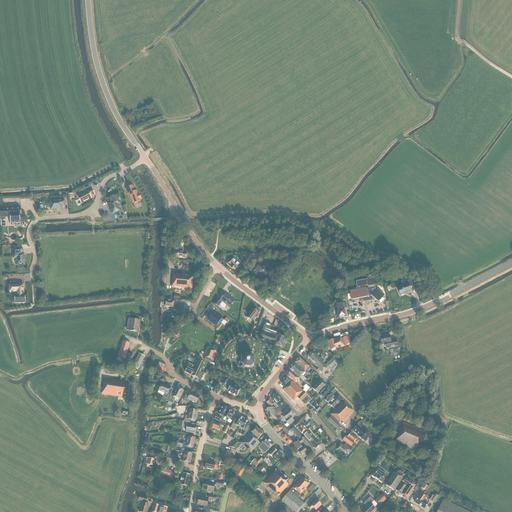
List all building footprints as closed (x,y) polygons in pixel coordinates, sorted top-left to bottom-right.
[(78,197),(81,204),(91,199),(90,197),(94,195),(91,189),(90,186),(86,188),(87,191),(78,197)] [(138,195),(136,191),(135,192),(132,186),(126,188),(133,204),(141,201),(140,200),(141,200),(139,194),(138,195)] [(116,194),(107,198),(109,203),(108,204),(112,214),(120,211),(116,203),(119,202),(119,201),(121,201),(120,197),(118,198),(116,194)] [(62,209),(62,207),(65,207),(64,200),(61,200),(61,201),(50,202),(51,210),(62,209)] [(21,208),(0,209),(0,220),(5,220),(5,217),(10,217),(10,225),(16,225),(16,226),(21,226),(21,220),(20,220),(20,217),(21,217),(21,208)] [(175,246),(173,252),(172,255),(176,256),(176,257),(185,259),(186,253),(183,252),(184,251),(181,247),(175,246)] [(25,265),(24,254),(23,254),(23,249),(12,249),(13,257),(16,257),(16,266),(25,265)] [(245,267),(252,259),(253,257),(254,255),(250,254),(250,255),(249,256),(245,261),(241,257),(239,259),(236,256),(234,256),(233,257),(232,258),(227,264),(236,272),(242,264),(245,267)] [(287,272),(290,274),(293,270),(296,272),(297,270),(295,268),(298,264),(294,262),(287,272)] [(253,272),(260,277),(261,275),(264,277),(269,271),(260,264),(255,271),(254,270),(253,272)] [(278,264),(274,269),(280,274),(284,268),(278,264)] [(314,286),(317,289),(325,278),(328,280),(332,275),(327,270),(314,286)] [(173,274),(172,288),(184,289),(184,288),(192,289),(193,277),(188,276),(183,275),(173,274)] [(375,285),(376,285),(375,278),(371,279),(371,277),(366,277),(367,280),(366,280),(367,288),(349,291),(350,295),(348,295),(348,299),(351,299),(351,300),(361,298),(361,301),(363,302),(373,301),(374,299),(378,302),(379,301),(381,303),(384,300),(382,298),(384,296),(377,289),(376,290),(375,290),(375,285)] [(407,282),(407,284),(397,288),(400,296),(405,294),(405,293),(411,291),(409,288),(413,286),(410,280),(407,282)] [(322,281),(315,291),(317,293),(325,284),(322,281)] [(284,290),(282,293),(301,305),(303,303),(304,304),(308,299),(287,284),(283,289),(284,290)] [(15,303),(26,303),(25,295),(24,295),(23,285),(9,285),(9,293),(15,292),(15,295),(14,295),(15,303)] [(328,298),(325,294),(328,291),(325,288),(314,299),(320,306),(328,298)] [(214,304),(218,307),(220,305),(224,308),(226,305),(229,307),(230,307),(234,301),(229,297),(229,296),(225,293),(219,301),(217,299),(214,304)] [(173,301),(164,300),(164,302),(163,302),(162,305),(164,306),(164,307),(179,309),(180,300),(173,300),(173,301)] [(342,304),(335,305),(336,311),(338,319),(346,317),(345,314),(345,313),(345,314),(345,313),(345,312),(344,309),(347,308),(346,303),(342,304)] [(249,314),(248,313),(245,317),(251,321),(258,312),(253,308),(249,314)] [(212,311),(206,318),(208,320),(207,321),(211,324),(218,315),(212,311)] [(218,315),(211,324),(215,327),(216,326),(218,328),(224,320),(218,315)] [(130,331),(137,332),(138,325),(139,325),(140,321),(131,320),(128,319),(126,330),(130,331)] [(269,330),(271,325),(265,323),(262,332),(259,339),(273,344),(277,333),(269,330)] [(248,336),(250,333),(253,334),(256,327),(252,326),(250,332),(246,331),(245,335),(248,336)] [(277,333),(273,344),(282,347),(286,336),(277,333)] [(386,336),(386,335),(383,336),(380,337),(381,345),(385,344),(385,349),(397,347),(396,340),(390,341),(389,335),(386,336)] [(334,340),(327,343),(331,350),(336,348),(337,350),(344,347),(351,344),(348,337),(342,339),(343,342),(342,342),(341,338),(334,340)] [(130,344),(123,342),(118,357),(125,359),(130,344)] [(205,353),(207,354),(204,361),(210,363),(215,351),(209,348),(208,350),(207,349),(205,353)] [(389,350),(391,358),(403,356),(402,348),(389,350)] [(308,356),(319,369),(317,370),(320,374),(327,368),(323,363),(326,361),(322,357),(320,359),(313,351),(308,356)] [(132,367),(138,370),(145,357),(139,354),(132,367)] [(244,367),(251,367),(254,364),(254,357),(251,354),(244,354),(241,358),(241,362),(238,362),(238,366),(239,367),(242,370),(244,367)] [(326,364),(331,369),(338,362),(334,357),(326,364)] [(309,367),(299,358),(295,363),(305,372),(309,367)] [(197,365),(196,367),(192,375),(192,376),(201,380),(204,373),(200,372),(204,363),(199,361),(196,360),(194,364),(197,365)] [(166,366),(159,363),(156,370),(162,373),(166,366)] [(305,372),(295,363),(289,369),(300,378),(302,376),(305,372)] [(192,375),(196,367),(189,364),(185,372),(192,375)] [(285,374),(293,381),(294,380),(296,382),(300,379),(289,369),(285,374)] [(291,382),(286,376),(280,382),(285,387),(291,382)] [(103,383),(101,394),(127,398),(129,383),(123,382),(104,379),(104,383),(103,383)] [(222,379),(220,383),(224,385),(223,386),(223,387),(224,388),(225,389),(225,390),(227,390),(228,391),(227,392),(237,396),(237,395),(238,395),(239,393),(238,393),(240,389),(234,387),(235,385),(231,383),(222,379)] [(283,390),(294,401),(297,397),(304,404),(309,400),(306,397),(308,396),(294,381),(293,383),(291,382),(285,387),(283,390)] [(319,381),(312,388),(318,394),(325,387),(319,381)] [(171,387),(162,383),(159,390),(165,393),(162,399),(167,401),(171,393),(168,392),(171,387)] [(331,392),(325,387),(318,394),(324,400),(328,396),(331,392)] [(173,404),(176,398),(180,400),(184,391),(177,388),(174,394),(171,393),(167,401),(173,404)] [(331,393),(331,392),(328,396),(329,397),(325,401),(328,404),(334,397),(332,395),(333,394),(333,395),(335,392),(333,390),(331,393)] [(186,395),(183,401),(189,403),(190,400),(196,403),(199,396),(191,392),(189,397),(186,395)] [(273,405),(273,404),(275,403),(279,408),(285,403),(276,393),(268,399),(269,401),(267,404),(270,407),(271,407),(273,405)] [(331,414),(339,423),(342,420),(343,421),(354,411),(337,394),(329,404),(335,410),(331,414)] [(220,411),(219,412),(218,414),(221,416),(219,418),(216,416),(215,419),(220,422),(222,419),(228,409),(223,406),(220,411)] [(275,417),(277,417),(276,414),(279,411),(276,408),(273,408),(273,407),(266,408),(267,413),(268,412),(270,418),(275,417)] [(281,416),(286,422),(285,423),(288,427),(294,422),(291,418),(295,415),(290,409),(281,416)] [(195,420),(197,411),(190,410),(189,416),(185,415),(184,421),(190,422),(191,420),(195,420)] [(236,414),(228,410),(224,417),(232,421),(236,414)] [(230,428),(233,430),(236,426),(239,428),(244,419),(239,416),(237,420),(235,419),(230,428)] [(331,417),(328,421),(337,429),(340,426),(331,417)] [(241,429),(240,430),(241,431),(239,434),(244,436),(249,430),(248,429),(249,427),(247,426),(250,422),(244,419),(239,428),(241,429)] [(186,432),(195,434),(197,427),(189,425),(190,422),(184,421),(179,420),(178,426),(187,428),(186,432)] [(293,426),(295,427),(301,435),(307,430),(299,421),(293,426)] [(212,428),(219,431),(222,426),(224,427),(225,424),(220,422),(219,425),(215,422),(212,428)] [(274,427),(278,432),(283,429),(283,430),(285,428),(281,422),(274,427)] [(416,450),(428,455),(431,449),(421,445),(427,433),(403,423),(401,428),(400,427),(394,441),(416,451),(416,450)] [(358,436),(359,436),(363,431),(357,425),(352,431),(358,436)] [(301,435),(295,427),(291,430),(298,439),(297,440),(297,439),(294,442),(295,442),(292,444),(297,451),(303,447),(301,445),(303,443),(300,440),(303,438),(301,435)] [(256,428),(251,432),(250,431),(240,443),(236,447),(238,448),(241,444),(250,453),(259,443),(256,440),(263,434),(256,428)] [(287,435),(288,434),(287,433),(288,432),(285,429),(280,433),(282,435),(281,436),(283,438),(289,445),(293,442),(287,435)] [(305,436),(314,447),(316,449),(320,445),(307,430),(303,434),(305,436)] [(370,439),(373,442),(375,439),(364,430),(363,431),(359,436),(358,436),(364,442),(369,437),(370,438),(370,439)] [(351,433),(347,437),(354,442),(357,438),(351,433)] [(303,438),(300,440),(303,443),(310,451),(314,447),(305,436),(303,438)] [(346,443),(353,449),(354,447),(352,445),(354,442),(347,437),(346,436),(343,440),(346,443)] [(183,444),(177,443),(177,447),(182,449),(188,450),(188,447),(193,448),(195,438),(188,437),(187,443),(183,443),(183,444)] [(269,449),(274,445),(266,437),(262,442),(258,447),(265,453),(269,449)] [(229,447),(234,449),(236,447),(240,443),(236,440),(229,447)] [(353,449),(346,443),(344,446),(340,444),(335,450),(344,457),(349,450),(351,452),(353,453),(355,450),(353,449)] [(297,452),(301,457),(308,451),(304,446),(297,452)] [(181,454),(184,455),(183,462),(190,463),(192,454),(187,453),(188,450),(182,449),(181,454)] [(277,452),(274,449),(268,454),(273,458),(275,455),(277,457),(276,459),(279,462),(281,460),(285,455),(279,450),(277,452)] [(147,465),(152,466),(154,460),(147,458),(146,460),(145,460),(143,466),(146,467),(147,465)] [(254,459),(251,463),(255,467),(259,463),(254,459)] [(205,469),(214,471),(215,465),(219,466),(220,462),(214,460),(213,463),(206,462),(205,469)] [(378,466),(371,476),(382,483),(389,473),(378,466)] [(161,469),(159,475),(171,477),(172,471),(161,469)] [(260,482),(263,485),(264,484),(268,487),(267,488),(277,497),(289,485),(286,482),(288,479),(282,474),(282,475),(280,473),(281,472),(277,469),(266,481),(264,479),(260,482)] [(188,487),(191,475),(184,474),(184,472),(178,471),(177,474),(177,476),(181,477),(180,481),(179,485),(188,487)] [(396,474),(394,473),(385,486),(394,491),(405,475),(398,471),(396,474)] [(310,484),(302,477),(297,482),(292,488),(289,491),(285,496),(281,501),(288,507),(294,511),(297,511),(304,504),(298,498),(300,495),(305,489),(310,484)] [(404,498),(407,500),(412,492),(411,492),(415,485),(404,478),(401,482),(402,482),(396,491),(404,496),(404,498)] [(427,479),(420,478),(418,482),(416,486),(418,487),(420,489),(423,485),(427,479)] [(202,489),(209,490),(209,492),(213,492),(215,485),(204,483),(202,489)] [(426,497),(421,494),(415,503),(424,509),(428,504),(424,501),(426,497)] [(435,496),(433,495),(432,495),(429,500),(434,503),(435,503),(439,496),(436,495),(435,496)] [(146,511),(149,505),(145,504),(146,502),(147,498),(140,496),(139,500),(143,502),(142,503),(141,507),(141,506),(139,511),(146,511)] [(376,502),(379,505),(385,499),(382,496),(376,502)] [(364,504),(366,506),(361,511),(372,511),(375,510),(370,505),(374,501),(370,497),(364,504)] [(207,504),(208,500),(198,498),(197,504),(204,506),(203,509),(210,510),(211,505),(207,504)] [(437,511),(468,511),(443,499),(437,511)] [(309,507),(310,510),(313,507),(315,510),(321,505),(317,500),(309,507)]
